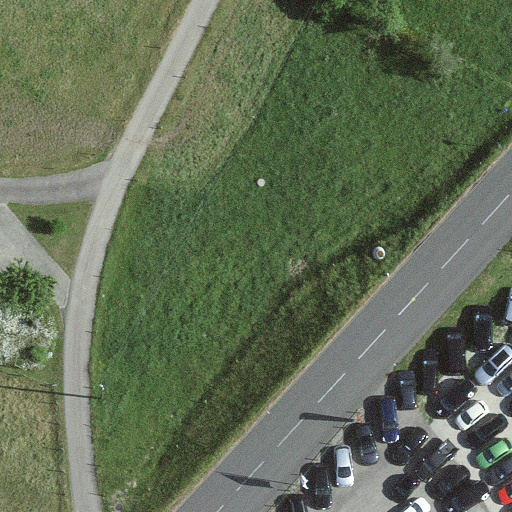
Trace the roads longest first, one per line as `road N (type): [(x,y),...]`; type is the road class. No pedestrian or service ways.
road 1 (residential): [(86,511),(77,347),(85,280),(117,181),(203,0)]
road 2 (secondary): [(216,511),(511,190)]
